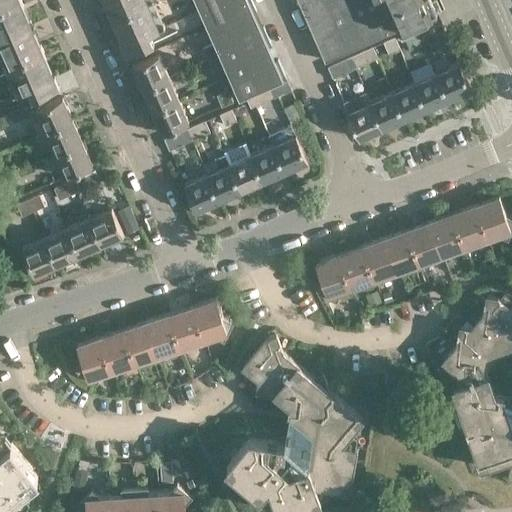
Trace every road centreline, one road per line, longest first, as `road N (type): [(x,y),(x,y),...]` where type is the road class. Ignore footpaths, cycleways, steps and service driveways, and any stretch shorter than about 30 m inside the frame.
road 1 (residential): [(234,386),(175,427),(125,435),(79,426),(46,413),(21,376),(8,326)]
road 2 (residential): [(64,0),(182,265)]
road 3 (residential): [(466,289),(442,314),(396,338),(347,343),(306,333),(282,315),(242,244)]
road 4 (residential): [(365,201),(272,0)]
road 5 (residential): [(182,265),(8,326)]
road 6 (residential): [(511,143),(365,201)]
road 7 (residential): [(365,201),(242,244)]
